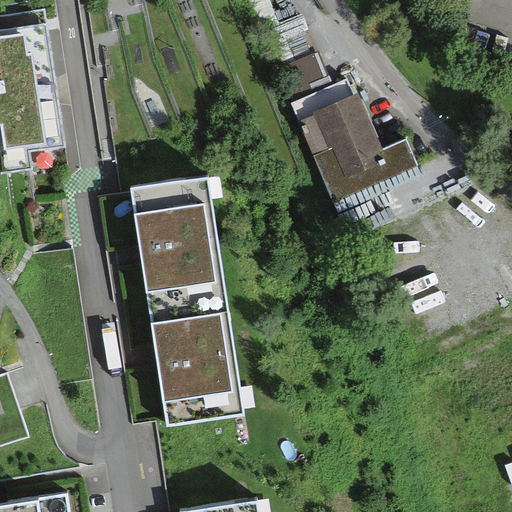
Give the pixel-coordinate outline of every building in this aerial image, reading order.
[(47,31),(0,37),(0,150),(3,173),(66,164),(47,31)] [(296,99),(331,84),(318,55),(284,70),(296,99)] [(353,77),(291,102),(332,202),(418,167),(406,138),(382,147),(353,77)] [(206,177),(132,188),(150,307),(225,295),(206,177)] [(225,295),(150,307),(169,425),(243,414),(225,295)] [(0,511),(68,511),(66,492),(0,501),(0,511)] [(181,509),(181,511),(258,511),(257,498),(181,509)]
